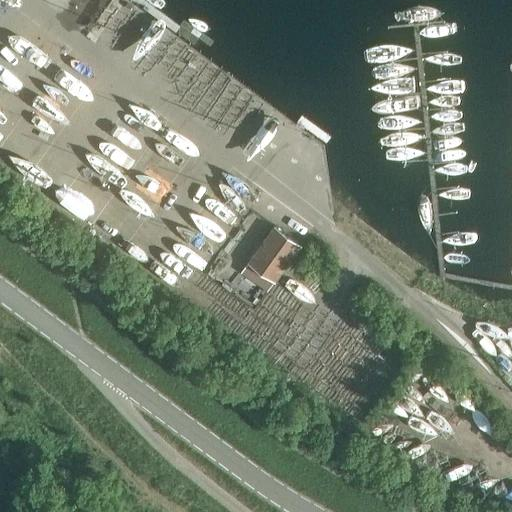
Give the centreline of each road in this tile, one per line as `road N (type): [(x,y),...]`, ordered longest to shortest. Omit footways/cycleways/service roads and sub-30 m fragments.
road 1 (secondary): [(312,511),(84,352)]
road 2 (residential): [(84,352),(155,445),(244,511)]
